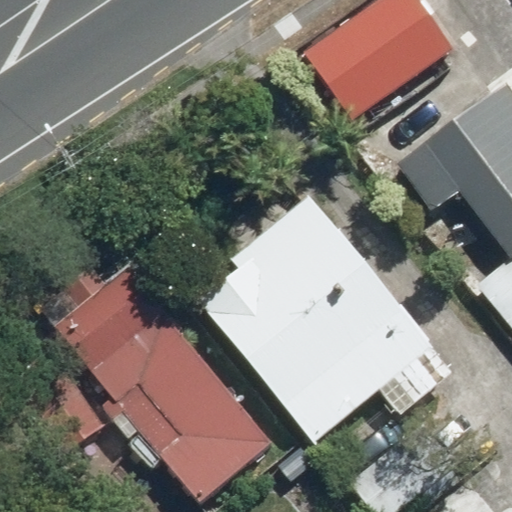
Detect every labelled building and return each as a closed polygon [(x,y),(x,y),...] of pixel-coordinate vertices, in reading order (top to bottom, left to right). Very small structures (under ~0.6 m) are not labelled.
[(420,0),(384,0),(307,55),(354,122),(456,51),(420,0)] [(511,89),(510,87),(401,168),(435,214),(461,194),(511,260),(511,261),(479,288),(511,327),(511,89)] [(242,272),(201,304),(315,446),(383,392),(403,417),(458,374),(315,195),(233,261),(242,272)] [(95,269),(41,313),(113,399),(103,408),(131,441),(141,433),(204,507),(279,445),(131,269),(110,287),(95,269)] [(406,511),(460,468),(426,426),(356,484),(379,511),(406,511)]
